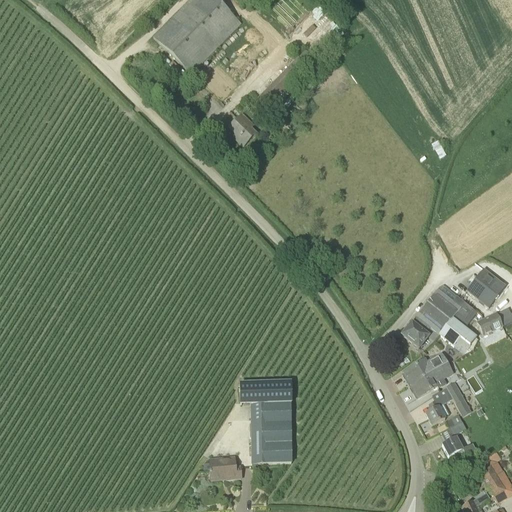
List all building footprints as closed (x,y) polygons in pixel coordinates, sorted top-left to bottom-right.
[(214,0),(191,0),(153,39),(191,77),(241,26),(214,0)] [(298,59),(256,101),(266,111),(308,69),(315,61),(305,52),(298,59)] [(242,116),(228,130),(238,140),(236,143),(243,149),(256,135),(251,130),(254,128),(242,116)] [(439,143),(427,149),(435,163),(446,157),(447,157),(447,156),(439,143)] [(472,285),(466,293),(474,300),(489,312),(506,289),(491,278),(483,271),(477,280),(473,277),(468,282),(472,285)] [(433,296),(416,319),(433,333),(439,337),(445,329),(459,341),(469,349),(476,340),(452,321),(454,318),(467,328),(477,315),(456,298),(444,288),(440,289),(439,289),(433,296)] [(497,315),(477,325),(484,340),(504,330),(497,315)] [(416,319),(401,338),(418,352),(433,333),(416,319)] [(445,329),(439,337),(454,349),(459,341),(445,329)] [(417,367),(402,375),(403,375),(410,388),(447,366),(441,355),(427,363),(425,360),(424,360),(421,355),(419,357),(421,361),(416,364),(417,367)] [(447,366),(410,388),(417,400),(432,391),(433,393),(446,386),(444,382),(453,377),(447,366)] [(431,412),(425,416),(432,429),(445,421),(444,419),(449,417),(444,407),(453,402),(463,420),(472,415),(456,385),(432,398),(435,403),(428,407),(431,412)] [(291,386),(240,386),(240,408),(251,408),(251,425),(252,466),(291,465),(291,425),(291,386)] [(454,428),(462,424),(459,418),(451,421),(454,428)] [(462,424),(454,428),(449,430),(453,438),(466,432),(462,424)] [(456,440),(442,447),(448,460),(454,457),(457,462),(475,453),(472,446),(462,451),(456,440)] [(485,495),(489,501),(491,500),(494,505),(511,494),(494,463),(498,460),(494,455),(486,461),(487,463),(485,464),(484,463),(479,466),(480,467),(475,471),(488,493),(485,495)] [(235,459),(209,461),(210,481),(225,480),(225,482),(241,481),(240,468),(236,468),(235,459)] [(485,503),(489,501),(485,495),(473,503),(461,510),(461,511),(473,511),(477,510),(477,511),(480,511),(478,508),(486,504),(485,503)]
